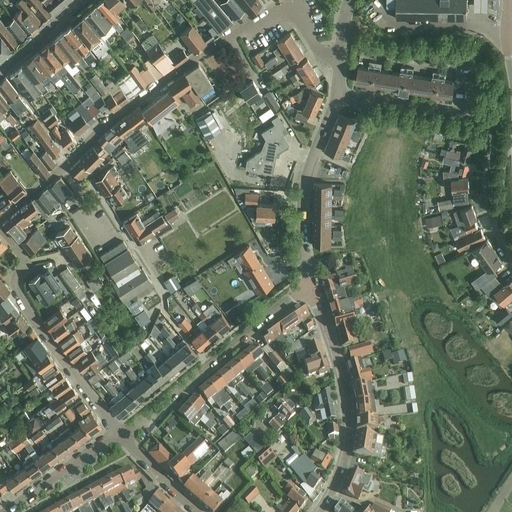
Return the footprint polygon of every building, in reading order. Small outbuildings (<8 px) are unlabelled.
[(14,18),(28,34),(42,22),(23,0),(13,0),(16,2),(15,3),(21,9),(12,16),(14,18)] [(23,0),(42,22),(53,12),(42,0),(23,0)] [(42,0),(53,12),(64,2),(62,0),(42,0)] [(101,0),(96,5),(113,25),(118,32),(122,29),(114,19),(118,16),(105,0),(101,0)] [(105,0),(118,16),(122,13),(118,9),(125,3),(122,0),(105,0)] [(122,0),(125,3),(129,7),(137,0),(142,0),(144,3),(143,3),(150,12),(156,7),(155,5),(150,0),(122,0)] [(219,33),(232,23),(233,22),(213,0),(196,0),(193,3),(215,28),(218,31),(219,33)] [(237,0),(249,14),(255,10),(258,14),(265,9),(262,6),(257,0),(237,0)] [(396,0),(396,19),(467,20),(467,1),(471,2),(471,0),(396,0)] [(231,4),(225,9),(226,11),(235,21),(240,16),(231,4)] [(83,16),(97,35),(109,25),(110,27),(113,25),(96,5),(83,16)] [(99,38),(97,35),(83,16),(72,25),(100,60),(107,54),(105,51),(109,48),(100,37),(99,38)] [(19,42),(28,34),(14,18),(5,25),(19,42),(18,42),(19,42)] [(0,57),(2,56),(11,49),(18,42),(19,42),(5,25),(1,21),(0,19),(0,57)] [(206,42),(202,38),(192,26),(181,34),(193,52),(206,42)] [(71,27),(62,33),(87,65),(96,58),(71,27)] [(210,32),(202,38),(206,42),(213,37),(212,36),(210,32)] [(54,40),(72,61),(76,58),(82,68),(85,66),(86,68),(88,66),(87,65),(62,33),(54,40)] [(283,36),(282,37),(276,41),(280,46),(272,51),(276,56),(283,51),(296,43),(290,33),(284,36),(283,36)] [(175,65),(171,60),(158,42),(152,34),(141,43),(151,58),(152,60),(163,74),(175,65)] [(47,46),(62,63),(65,60),(71,68),(75,65),(72,61),(54,40),(47,46)] [(303,54),(296,43),(283,51),(290,62),(303,54)] [(47,46),(40,52),(58,75),(63,81),(73,93),(81,86),(62,63),(47,46)] [(188,58),(187,57),(183,51),(171,60),(175,65),(176,67),(188,58)] [(45,73),(48,77),(52,82),(56,78),(58,75),(40,52),(33,57),(45,73)] [(258,67),(264,63),(257,53),(252,56),(258,67)] [(440,59),(458,62),(459,56),(441,53),(440,59)] [(45,73),(33,57),(21,66),(39,90),(42,93),(46,89),(41,83),(48,77),(45,73)] [(275,57),(270,60),(263,64),(265,68),(277,61),(275,57)] [(152,60),(151,58),(144,63),(148,69),(155,77),(156,79),(163,74),(152,60)] [(299,71),(289,77),(292,82),(297,79),(302,75),(313,69),(306,59),(296,65),(299,71)] [(368,69),(358,67),(356,82),(367,84),(367,86),(372,87),(377,88),(377,85),(388,87),(390,72),(381,71),(382,63),(369,61),(368,69)] [(198,63),(184,73),(202,98),(205,103),(213,98),(221,92),(213,82),(211,83),(198,63)] [(28,98),(39,90),(21,66),(10,75),(28,98)] [(390,72),(388,87),(399,89),(399,91),(409,93),(409,90),(420,92),(422,77),(413,75),(414,68),(401,66),(400,74),(390,72)] [(155,77),(148,69),(140,74),(146,83),(155,77)] [(313,69),(302,75),(308,85),(319,79),(313,69)] [(281,70),(273,76),(276,80),(284,75),(281,70)] [(441,95),(453,97),(455,82),(445,80),(446,73),(433,71),(432,78),(422,77),(420,92),(431,93),(431,96),(436,97),(441,97),(441,95)] [(128,98),(140,88),(127,72),(115,81),(117,84),(117,85),(128,98)] [(169,88),(152,102),(161,114),(162,114),(165,118),(168,124),(174,119),(166,110),(179,100),(176,97),(181,93),(190,106),(202,98),(184,73),(167,85),(169,88)] [(101,96),(104,100),(109,106),(113,111),(120,106),(105,87),(95,75),(89,79),(102,95),(101,96)] [(0,82),(0,90),(10,104),(20,116),(19,118),(22,122),(33,114),(31,111),(32,111),(27,106),(27,105),(23,100),(17,93),(6,78),(0,82)] [(128,98),(117,85),(114,81),(105,87),(120,106),(129,100),(128,98)] [(252,81),(239,89),(240,90),(239,90),(248,102),(251,106),(256,103),(259,107),(266,102),(263,96),(261,94),(252,81)] [(10,104),(0,90),(0,108),(5,115),(6,113),(3,110),(10,104)] [(311,90),(306,101),(318,106),(322,95),(311,90)] [(279,107),(269,92),(263,96),(272,111),(279,107)] [(104,100),(101,96),(94,102),(100,108),(102,111),(108,106),(109,106),(104,100)] [(100,108),(94,102),(90,97),(82,104),(91,115),(100,108)] [(318,106),(306,101),(301,111),(313,117),(318,106)] [(161,114),(152,102),(142,110),(147,118),(151,122),(157,134),(168,124),(165,118),(162,114),(161,114)] [(76,109),(81,115),(89,125),(95,120),(91,115),(82,104),(76,109)] [(147,118),(142,110),(139,107),(126,117),(113,127),(122,137),(128,133),(133,139),(139,134),(135,128),(147,118)] [(45,121),(54,114),(49,109),(41,115),(45,121)] [(294,117),(300,120),(305,122),(307,117),(297,112),(294,117)] [(211,113),(196,121),(206,139),(221,131),(211,113)] [(10,114),(6,117),(13,125),(16,122),(10,114)] [(45,121),(50,127),(58,120),(54,114),(45,121)] [(232,114),(231,120),(247,122),(248,116),(232,114)] [(339,114),(334,127),(358,137),(360,132),(355,130),(355,131),(352,130),(356,121),(339,114)] [(77,135),(89,125),(81,115),(69,125),(77,135)] [(275,126),(263,133),(268,142),(265,143),(264,147),(264,150),(247,160),(245,169),(272,174),(275,159),(274,159),(275,153),(288,145),(279,131),(284,128),(278,117),(272,121),(275,126)] [(47,132),(37,119),(28,125),(39,139),(47,132)] [(67,149),(76,141),(67,129),(61,134),(56,127),(52,130),(57,136),(67,149)] [(104,134),(98,141),(99,142),(103,146),(109,153),(115,147),(124,139),(122,137),(113,127),(104,134)] [(334,127),(329,139),(345,146),(349,137),(352,138),(351,140),(356,142),(358,137),(334,127)] [(16,129),(8,135),(12,140),(20,134),(16,129)] [(47,132),(39,139),(52,155),(54,158),(59,154),(56,151),(59,148),(53,140),(47,132)] [(0,143),(4,148),(10,143),(5,136),(0,140),(0,143)] [(323,151),(340,158),(348,161),(350,156),(345,154),(345,156),(342,155),(345,146),(329,139),(323,151)] [(99,142),(93,147),(80,160),(70,169),(80,180),(103,157),(104,158),(109,153),(103,146),(99,142)] [(29,145),(34,151),(48,169),(55,163),(50,156),(45,150),(41,154),(32,143),(29,145)] [(25,156),(42,178),(50,171),(48,169),(34,151),(29,145),(23,150),(27,155),(25,156)] [(445,156),(451,158),(461,161),(469,163),(472,151),(464,148),(461,157),(458,156),(457,154),(447,151),(447,150),(445,156)] [(124,151),(116,157),(122,164),(130,157),(124,151)] [(445,156),(443,162),(444,163),(444,161),(460,166),(458,173),(458,174),(467,176),(470,165),(461,163),(461,161),(451,158),(445,156)] [(423,160),(420,166),(426,169),(429,162),(423,160)] [(113,166),(96,181),(104,194),(107,193),(115,205),(128,196),(120,184),(116,186),(112,180),(115,179),(114,178),(119,175),(113,166)] [(0,183),(14,201),(26,190),(10,171),(2,178),(0,175),(0,183)] [(459,179),(458,174),(458,173),(443,171),(445,185),(452,184),(453,191),(469,190),(468,178),(459,179)] [(69,198),(74,194),(60,177),(46,189),(59,206),(61,205),(58,201),(66,195),(69,198)] [(313,183),(313,194),(331,194),(331,184),(313,183)] [(249,188),(238,188),(233,188),(236,196),(244,197),(244,202),(257,203),(257,193),(249,192),(249,188)] [(46,189),(31,200),(31,201),(40,213),(41,212),(44,218),(48,215),(45,212),(53,205),(56,208),(59,206),(46,189)] [(313,194),(313,204),(330,204),(331,194),(313,194)] [(11,200),(6,195),(0,199),(0,212),(2,211),(9,204),(8,203),(11,200)] [(447,208),(454,207),(453,199),(446,200),(447,208)] [(12,216),(22,228),(30,222),(29,219),(30,218),(29,216),(37,210),(40,213),(31,201),(21,209),(12,216)] [(250,207),(250,214),(256,215),(255,218),(273,219),(274,206),(256,204),(256,208),(250,207)] [(313,204),(313,214),(330,215),(330,204),(313,204)] [(472,205),(453,212),(456,220),(464,217),(466,223),(465,223),(465,224),(466,224),(467,224),(467,222),(477,219),(472,205)] [(179,215),(175,209),(164,215),(169,222),(179,215)] [(144,226),(143,225),(136,214),(123,222),(131,234),(142,228),(141,228),(144,226)] [(313,214),(312,224),(330,225),(330,215),(313,214)] [(131,234),(137,244),(145,239),(154,233),(153,231),(166,223),(161,215),(156,219),(148,223),(144,226),(141,228),(142,228),(131,234)] [(148,223),(156,219),(153,215),(146,219),(148,223)] [(17,241),(18,239),(26,233),(22,228),(12,216),(2,224),(9,232),(17,241)] [(441,224),(440,216),(426,218),(428,227),(441,224)] [(462,233),(454,237),(456,242),(473,234),(473,233),(472,231),(473,231),(473,230),(477,228),(475,221),(467,224),(466,224),(465,224),(465,223),(464,224),(464,223),(457,225),(458,228),(460,227),(462,233)] [(312,224),(312,234),(330,235),(330,225),(312,224)] [(56,235),(62,245),(76,266),(91,256),(76,233),(75,234),(69,226),(56,235)] [(21,242),(30,253),(46,240),(37,229),(21,242)] [(473,233),(473,234),(456,242),(460,250),(485,238),(481,230),(473,233)] [(329,245),(330,235),(312,234),(312,245),(329,245)] [(472,250),(488,272),(503,262),(487,240),(472,250)] [(108,251),(101,255),(102,258),(103,258),(105,262),(114,276),(110,279),(113,282),(119,292),(124,300),(151,283),(151,282),(148,277),(142,267),(141,267),(139,269),(138,267),(139,267),(127,248),(124,244),(125,244),(123,241),(108,251)] [(245,269),(244,270),(258,293),(273,284),(249,245),(236,254),(245,269)] [(67,268),(60,273),(72,290),(79,285),(67,268)] [(48,269),(40,275),(51,291),(59,285),(48,269)] [(96,274),(86,281),(93,290),(103,284),(96,274)] [(493,274),(482,282),(489,291),(487,293),(491,298),(492,297),(501,307),(511,297),(511,279),(503,287),(493,274)] [(40,275),(29,282),(39,297),(43,303),(54,296),(52,293),(51,291),(40,275)] [(165,280),(163,281),(170,292),(180,286),(173,275),(165,280)] [(336,276),(321,280),(325,295),(343,289),(356,285),(354,276),(338,281),(336,276)] [(0,298),(5,294),(10,290),(8,289),(0,278),(0,298)] [(188,294),(184,285),(179,287),(183,296),(188,294)] [(329,307),(347,302),(343,289),(325,295),(329,306),(329,307)] [(66,297),(70,304),(80,298),(76,291),(66,297)] [(2,314),(13,305),(5,294),(0,298),(0,314),(1,313),(2,314)] [(139,295),(132,301),(147,320),(154,315),(139,295)] [(356,317),(354,311),(352,310),(350,311),(347,302),(329,307),(333,319),(336,330),(338,329),(343,347),(352,345),(347,327),(354,325),(352,319),(354,319),(356,317)] [(207,325),(201,330),(210,341),(220,333),(208,318),(203,312),(195,303),(191,306),(207,325)] [(13,305),(2,314),(0,315),(0,316),(2,319),(0,320),(0,323),(1,325),(4,322),(5,323),(19,313),(13,305)] [(301,305),(293,311),(302,325),(307,332),(313,328),(309,323),(312,321),(301,305)] [(511,313),(506,306),(495,316),(501,323),(511,314),(511,313)] [(84,308),(80,311),(87,320),(91,317),(84,308)] [(43,321),(50,331),(62,322),(67,319),(60,309),(43,321)] [(230,324),(226,319),(221,313),(215,318),(207,309),(203,312),(208,318),(220,333),(230,324)] [(293,311),(274,324),(282,337),(299,325),(301,323),(293,311)] [(20,338),(26,345),(38,337),(32,329),(26,333),(23,328),(28,324),(20,314),(1,329),(4,333),(7,330),(12,336),(18,332),(22,337),(20,338)] [(193,325),(199,322),(196,314),(190,316),(193,325)] [(502,328),(489,314),(484,319),(486,322),(481,328),(491,338),(502,328)] [(184,317),(178,322),(184,331),(191,325),(184,317)] [(64,324),(62,322),(50,331),(57,340),(76,325),(71,319),(64,324)] [(282,337),(274,324),(264,331),(265,334),(260,337),(267,347),(276,341),(281,349),(279,350),(281,353),(289,348),(282,337)] [(167,344),(172,340),(168,335),(169,334),(163,326),(159,329),(165,337),(163,339),(167,344)] [(191,338),(200,349),(210,341),(201,330),(198,326),(193,331),(196,334),(191,338)] [(99,328),(95,331),(102,342),(107,338),(99,328)] [(59,343),(66,352),(79,342),(84,339),(77,330),(59,343)] [(38,337),(26,345),(23,348),(30,358),(25,362),(35,376),(39,373),(54,362),(46,352),(48,351),(38,337)] [(308,376),(311,376),(318,373),(319,376),(327,374),(326,371),(328,371),(319,343),(306,348),(302,338),(286,351),(288,357),(295,354),(299,364),(304,363),(308,376)] [(176,350),(186,361),(195,353),(186,342),(181,346),(178,343),(175,344),(172,340),(167,344),(171,349),(173,347),(176,350)] [(83,346),(79,342),(66,352),(73,361),(91,348),(87,343),(83,346)] [(255,371),(260,377),(264,373),(259,368),(262,366),(258,361),(263,357),(254,346),(244,354),(253,365),(257,369),(255,371)] [(171,354),(167,358),(176,369),(186,361),(176,350),(173,347),(171,349),(171,348),(169,350),(171,354)] [(90,373),(91,373),(90,373),(107,360),(100,351),(95,355),(91,350),(75,362),(82,372),(87,369),(90,373)] [(148,360),(153,356),(149,351),(144,355),(148,360)] [(244,354),(235,362),(244,373),(248,377),(255,371),(257,369),(253,365),(244,354)] [(282,364),(274,354),(268,359),(276,369),(282,364)] [(145,370),(157,385),(167,377),(154,363),(157,361),(153,356),(148,360),(152,364),(145,370)] [(154,363),(167,377),(176,369),(167,358),(163,361),(160,358),(157,361),(154,363)] [(114,360),(108,364),(113,371),(119,367),(114,360)] [(346,365),(352,387),(352,388),(359,386),(365,383),(365,384),(370,383),(371,383),(368,370),(362,372),(359,361),(346,365)] [(39,373),(35,376),(25,384),(28,389),(36,384),(38,387),(60,370),(54,362),(39,373)] [(244,373),(235,362),(226,369),(239,385),(237,386),(237,387),(241,392),(245,389),(241,383),(244,381),(240,376),(244,373)] [(129,375),(134,372),(130,367),(125,371),(129,375)] [(135,378),(147,393),(157,385),(145,370),(144,370),(143,368),(138,373),(139,375),(137,376),(138,376),(135,378)] [(226,369),(217,377),(226,388),(230,384),(234,389),(237,387),(237,386),(239,385),(226,369)] [(48,385),(52,389),(66,378),(60,370),(38,387),(41,391),(48,385)] [(97,372),(88,378),(92,384),(102,377),(97,372)] [(128,389),(138,401),(147,393),(135,378),(138,376),(137,376),(136,374),(134,372),(129,375),(133,380),(130,383),(133,386),(128,389)] [(269,379),(264,373),(260,377),(265,382),(269,379)] [(217,377),(207,385),(220,400),(218,402),(223,407),(227,404),(230,402),(221,391),(226,388),(217,377)] [(47,398),(50,402),(72,386),(66,378),(52,389),(51,389),(54,393),(47,398)] [(109,390),(113,386),(108,380),(104,384),(109,390)] [(355,403),(356,419),(376,418),(373,397),(375,397),(374,388),(372,389),(370,383),(365,384),(365,383),(359,386),(352,388),(355,403)] [(223,407),(218,402),(220,400),(207,385),(198,392),(207,403),(211,400),(220,410),(223,407)] [(78,394),(72,386),(50,402),(57,412),(66,406),(64,404),(78,394)] [(119,417),(128,409),(116,394),(118,392),(113,386),(109,390),(114,396),(111,398),(114,402),(109,406),(119,417)] [(268,387),(262,392),(266,397),(273,392),(268,387)] [(39,392),(36,388),(29,393),(32,397),(39,392)] [(116,394),(128,409),(138,401),(128,389),(124,393),(121,390),(118,392),(116,394)] [(250,394),(245,389),(241,392),(246,398),(250,394)] [(1,394),(4,398),(10,394),(7,390),(1,394)] [(315,401),(313,402),(315,412),(315,413),(320,412),(322,422),(326,421),(335,419),(332,405),(329,390),(315,401)] [(194,397),(186,406),(201,420),(203,418),(205,415),(209,410),(194,397)] [(81,425),(82,425),(89,434),(101,426),(90,411),(88,409),(83,401),(81,400),(82,399),(81,399),(78,402),(79,404),(76,406),(83,416),(78,420),(81,425)] [(248,401),(250,407),(259,406),(257,399),(248,401)] [(278,416),(269,425),(272,429),(276,433),(283,427),(286,424),(283,421),(285,420),(287,423),(287,422),(295,416),(291,412),(294,409),(293,407),(290,404),(288,403),(285,406),(285,405),(280,403),(274,409),(277,412),(278,412),(280,415),(278,416)] [(232,410),(227,404),(223,407),(228,413),(232,410)] [(197,425),(200,422),(199,422),(201,420),(186,406),(178,416),(191,428),(195,423),(197,425)] [(66,411),(64,412),(71,422),(77,417),(70,408),(66,411)] [(306,410),(299,415),(308,428),(315,422),(306,410)] [(24,422),(29,418),(25,413),(20,416),(24,422)] [(58,416),(50,422),(54,428),(62,422),(58,416)] [(199,422),(200,422),(205,427),(208,423),(203,418),(201,420),(199,422)] [(385,418),(376,418),(356,419),(356,431),(377,431),(377,427),(380,427),(380,425),(385,424),(385,418)] [(233,425),(228,419),(224,423),(229,429),(233,425)] [(32,433),(38,428),(32,421),(26,425),(32,433)] [(330,427),(327,427),(328,437),(328,442),(334,442),(334,436),(338,436),(336,421),(329,424),(330,427)] [(47,425),(45,426),(49,431),(51,430),(54,428),(50,422),(47,425)] [(208,423),(205,427),(210,431),(214,427),(208,423)] [(68,426),(68,427),(79,441),(89,434),(82,425),(81,425),(72,431),(68,426)] [(69,448),(79,441),(68,427),(59,434),(69,448)] [(41,429),(32,436),(37,442),(46,435),(41,429)] [(234,431),(218,445),(224,453),(241,439),(234,431)] [(24,433),(18,437),(22,443),(28,439),(28,438),(24,433)] [(352,455),(361,457),(368,457),(372,458),(380,459),(383,438),(376,437),(356,433),(352,455)] [(51,442),(50,442),(60,455),(69,448),(59,434),(50,441),(51,442)] [(13,450),(22,443),(18,437),(9,444),(13,450)] [(174,463),(171,459),(169,461),(172,464),(167,469),(182,484),(188,478),(185,474),(189,470),(189,469),(208,450),(199,441),(179,459),(179,458),(174,463)] [(50,462),(60,455),(50,442),(41,449),(43,452),(50,462)] [(5,447),(4,448),(7,454),(9,452),(9,453),(13,450),(9,444),(5,447)] [(158,446),(149,455),(161,468),(164,466),(167,469),(172,464),(169,461),(171,459),(158,446)] [(295,446),(291,449),(297,457),(299,456),(301,454),(295,446)] [(248,448),(240,455),(247,463),(255,456),(248,448)] [(41,469),(50,462),(43,452),(39,455),(34,449),(29,453),(41,469)] [(260,465),(272,455),(266,449),(255,459),(260,465)] [(306,455),(305,458),(308,462),(314,470),(316,472),(314,474),(321,480),(322,480),(325,476),(323,475),(324,472),(331,461),(316,452),(315,453),(312,451),(306,455)] [(24,466),(31,476),(41,469),(29,453),(24,457),(27,460),(22,463),(24,466)] [(215,453),(209,461),(224,472),(231,463),(226,458),(221,464),(216,461),(219,456),(215,453)] [(301,459),(291,467),(299,477),(302,474),(305,477),(302,480),(305,484),(313,490),(321,480),(314,474),(316,472),(314,470),(308,462),(305,458),(304,457),(301,459)] [(252,473),(259,470),(255,463),(248,466),(252,473)] [(12,469),(22,483),(31,476),(24,466),(15,472),(12,469)] [(13,490),(22,483),(12,469),(8,472),(11,476),(5,479),(13,490)] [(124,489),(125,488),(141,480),(137,473),(131,476),(128,469),(117,475),(123,486),(124,489)] [(193,498),(206,483),(210,478),(210,479),(212,476),(207,472),(198,483),(193,479),(183,490),(193,498)] [(365,476),(362,475),(348,472),(346,479),(347,481),(346,483),(341,493),(358,500),(362,492),(364,492),(368,494),(370,493),(373,486),(372,484),(370,483),(372,477),(365,476)] [(131,500),(127,494),(125,488),(124,489),(123,486),(117,475),(107,480),(116,496),(121,494),(126,503),(131,500)] [(193,498),(203,507),(212,496),(206,490),(213,481),(210,479),(210,478),(206,483),(193,498)] [(110,500),(116,496),(107,480),(97,486),(103,497),(109,508),(114,506),(110,500)] [(288,502),(299,511),(307,502),(302,497),(304,495),(291,484),(285,491),(289,495),(286,499),(289,501),(288,502)] [(97,486),(87,491),(93,502),(98,499),(101,505),(104,511),(109,508),(103,497),(97,486)] [(252,488),(241,499),(248,506),(259,495),(252,488)] [(87,505),(93,502),(87,491),(76,497),(84,511),(89,511),(90,510),(87,505)] [(127,494),(131,500),(135,508),(144,503),(140,496),(135,498),(132,492),(127,494)] [(217,500),(212,496),(203,507),(209,511),(215,511),(230,495),(226,492),(223,496),(221,495),(217,500)] [(159,511),(167,503),(157,495),(142,511),(159,511)] [(84,511),(76,497),(66,502),(71,511),(74,511),(77,511),(84,511)] [(56,508),(58,511),(71,511),(66,502),(56,508)] [(298,511),(299,511),(288,502),(282,509),(278,505),(275,508),(279,511),(298,511)] [(176,511),(177,511),(167,503),(159,511),(176,511)] [(353,511),(341,503),(333,511),(353,511)]
